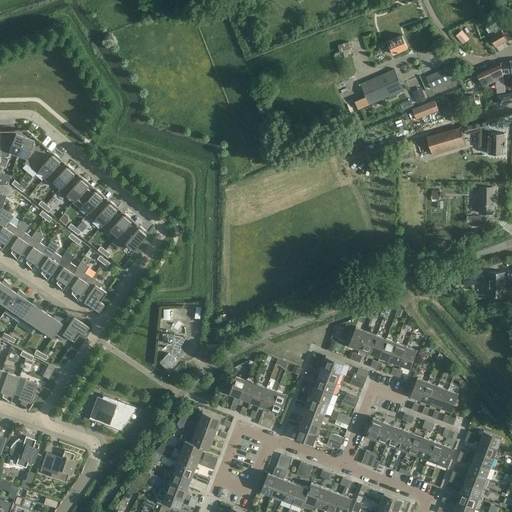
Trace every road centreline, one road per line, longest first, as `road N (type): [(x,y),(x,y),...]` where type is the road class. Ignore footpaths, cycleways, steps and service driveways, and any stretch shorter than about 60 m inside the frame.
road 1 (residential): [(100,324),(159,236),(159,223),(31,115),(0,115)]
road 2 (residential): [(58,511),(95,448),(37,421)]
road 3 (residential): [(100,324),(0,256)]
